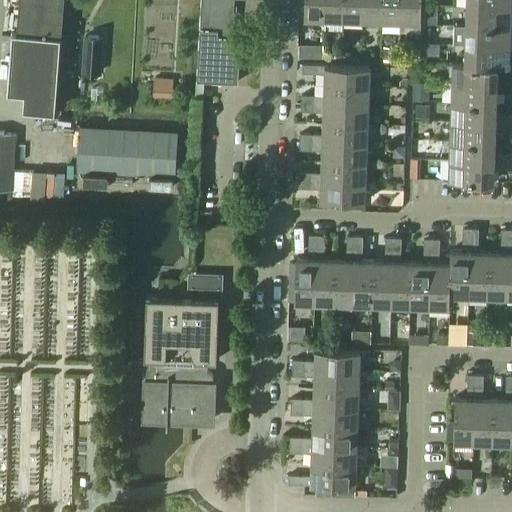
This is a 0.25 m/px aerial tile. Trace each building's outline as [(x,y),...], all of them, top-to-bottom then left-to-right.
[(63,0),(19,0),(17,32),(12,32),(8,92),(24,93),(22,109),(55,112),(63,0)] [(200,0),(197,80),(238,82),(240,38),(232,37),(233,0),(200,0)] [(304,0),(304,17),(324,18),(324,0),(304,0)] [(324,0),(324,18),(344,19),(344,0),(324,0)] [(344,0),(344,19),(363,20),(363,0),(344,0)] [(363,0),(363,20),(380,20),(381,0),(363,0)] [(381,0),(380,20),(402,21),(402,0),(381,0)] [(402,0),(402,21),(421,22),(422,0),(402,0)] [(428,5),(428,24),(429,24),(437,25),(438,5),(430,5),(428,5)] [(511,7),(466,6),(465,25),(510,27),(511,16),(511,7)] [(511,38),(510,38),(510,27),(465,25),(464,44),(511,46),(511,38)] [(84,34),(81,73),(100,74),(102,35),(84,34)] [(511,53),(511,46),(464,44),(464,63),(497,65),(509,65),(510,54),(511,53)] [(310,45),(310,58),(322,58),(323,45),(310,45)] [(333,46),(332,58),(341,58),(341,46),(333,46)] [(383,46),(383,60),(394,61),(394,47),(383,46)] [(452,62),(452,82),(511,84),(511,77),(497,77),(497,65),(464,63),(452,62)] [(303,64),(302,72),(325,73),(325,84),(370,86),(370,66),(303,64)] [(154,76),(153,95),(172,96),(173,77),(154,76)] [(197,80),(196,97),(204,98),(204,94),(205,81),(199,80),(197,80)] [(426,82),(413,81),(413,100),(425,100),(426,82)] [(511,84),(452,82),(451,101),(495,103),(496,92),(511,92),(511,84)] [(302,95),(302,103),(369,105),(370,86),(325,84),(325,96),(302,95)] [(451,101),(450,120),(511,122),(511,114),(495,114),(495,103),(451,101)] [(302,103),(301,111),(324,111),(324,123),(369,124),(369,105),(302,103)] [(429,104),(417,103),(417,116),(429,117),(429,104)] [(511,130),(511,122),(450,120),(449,139),(495,141),(495,130),(511,130)] [(301,134),(301,142),(368,144),(369,124),(324,123),(324,135),(301,134)] [(177,131),(80,127),(78,171),(175,175),(177,131)] [(16,134),(0,133),(0,188),(13,189),(16,134)] [(449,139),(449,159),(511,160),(511,152),(494,152),(495,141),(449,139)] [(301,142),(300,149),(323,150),(322,161),(368,162),(368,144),(301,142)] [(394,145),(394,156),(405,156),(405,146),(394,145)] [(511,160),(449,159),(448,179),(493,181),(494,168),(511,168),(511,160)] [(421,160),(411,160),(410,178),(420,178),(421,160)] [(299,172),(299,180),(367,182),(368,162),(322,161),(322,172),(299,172)] [(299,180),(298,188),(322,188),(321,201),(361,202),(367,202),(367,182),(299,180)] [(450,262),(450,295),(468,296),(471,228),(463,228),(462,251),(451,251),(450,262)] [(471,228),(468,296),(488,297),(489,251),(478,251),(479,228),(471,228)] [(489,251),(488,297),(507,297),(509,230),(501,229),(501,252),(489,251)] [(296,257),(294,302),(315,302),(317,235),(309,234),(309,235),(309,257),(296,257)] [(317,235),(315,302),(333,303),(335,258),(324,258),(325,235),(317,235)] [(335,258),(333,303),(354,304),(356,236),(347,236),(346,259),(335,258)] [(356,236),(354,304),(372,304),(373,260),(362,259),(363,236),(356,236)] [(373,260),(372,304),(391,305),(393,238),(384,238),(384,260),(373,260)] [(393,238),(391,305),(410,306),(412,261),(401,260),(401,238),(393,238)] [(412,261),(410,306),(429,306),(432,239),(424,239),(423,261),(412,261)] [(432,239),(429,306),(449,307),(450,295),(450,262),(439,261),(439,240),(432,239)] [(219,298),(219,275),(187,274),(187,292),(163,291),(163,297),(219,298)] [(146,296),(144,358),(149,358),(149,368),(146,368),(146,393),(145,418),(166,419),(168,419),(183,419),(190,420),(211,421),(212,393),(213,377),(213,374),(211,372),(209,371),(207,370),(206,370),(206,360),(217,360),(219,298),(163,297),(152,296),(149,296),(146,296)] [(419,334),(419,343),(428,344),(429,334),(419,334)] [(437,334),(437,344),(448,344),(448,334),(437,334)] [(293,359),(292,368),(360,370),(361,350),(315,349),(315,360),(293,359)] [(392,363),(391,371),(401,371),(401,360),(396,359),(392,363)] [(292,368),(292,376),(314,376),(314,387),(359,388),(360,370),(292,368)] [(386,371),(386,379),(401,380),(401,374),(401,371),(391,371),(386,371)] [(453,441),(473,442),(475,375),(467,375),(467,398),(455,397),(453,441)] [(475,375),(473,442),(492,443),(494,398),(482,398),(482,393),(483,375),(475,375)] [(494,398),(492,443),(511,443),(511,434),(511,376),(506,376),(506,393),(505,399),(494,398)] [(291,398),(291,406),(359,408),(359,388),(314,387),(313,393),(313,399),(291,398)] [(291,406),(291,414),(313,414),(312,426),(358,427),(359,408),(291,406)] [(290,436),(290,444),(357,447),(358,427),(312,426),(312,437),(290,436)] [(389,439),(388,447),(389,447),(398,448),(399,439),(389,439)] [(290,444),(289,452),(311,453),(311,464),(357,466),(357,447),(290,444)] [(356,486),(357,466),(311,464),(310,476),(288,475),(288,483),(305,484),(305,493),(355,495),(355,489),(349,489),(350,485),(356,486)] [(445,465),(445,477),(452,478),(455,478),(455,465),(445,465)] [(386,467),(386,487),(397,487),(398,467),(386,467)]
